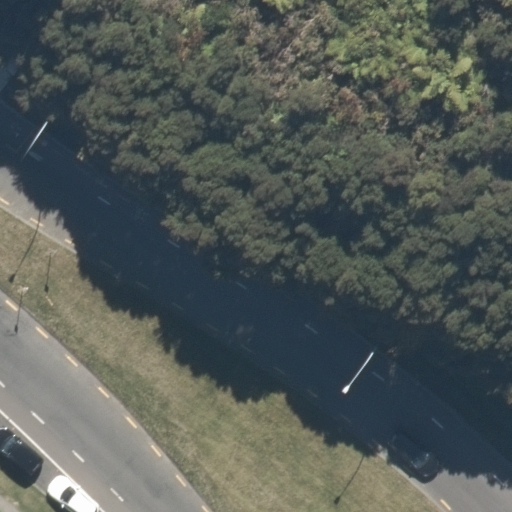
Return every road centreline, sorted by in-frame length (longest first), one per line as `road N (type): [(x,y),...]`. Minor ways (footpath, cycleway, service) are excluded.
road 1 (secondary): [(0,170),(340,381),(499,511)]
road 2 (secondary): [(169,511),(0,340)]
